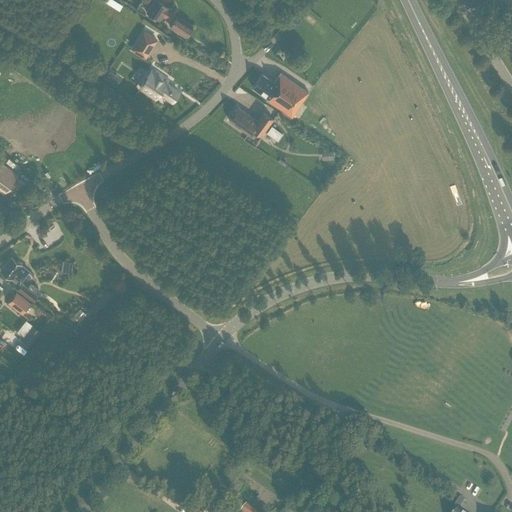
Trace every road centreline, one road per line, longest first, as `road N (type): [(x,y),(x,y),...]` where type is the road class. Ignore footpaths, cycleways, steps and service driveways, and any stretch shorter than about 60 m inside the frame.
road 1 (residential): [(511,487),(492,458),(325,402),(220,338)]
road 2 (tertiary): [(220,338),(279,295),(319,281),(448,283),(511,268)]
road 3 (unclassified): [(79,191),(216,101),(237,54),(213,0)]
road 4 (trunk): [(511,225),(407,0)]
road 5 (tertiary): [(77,511),(220,338)]
road 6 (unclassified): [(220,338),(127,264),(79,191)]
road 7 (track): [(279,511),(289,491),(167,404)]
